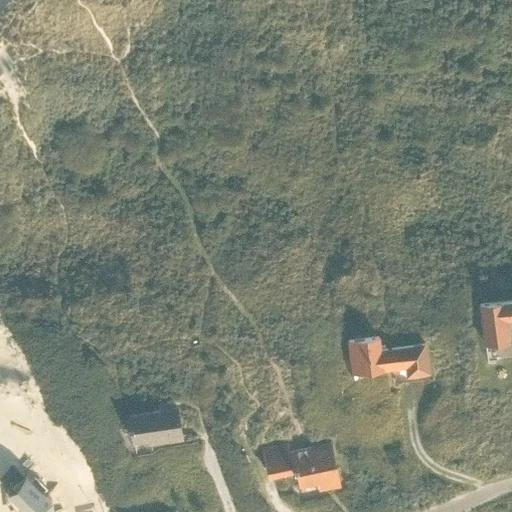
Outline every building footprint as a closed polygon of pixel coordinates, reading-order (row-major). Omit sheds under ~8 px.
[(511,298),(480,303),(485,343),(509,340),(506,318),(511,317),(511,298)] [(407,372),(428,370),(425,342),(380,348),(378,336),(348,340),(352,371),(406,364),(407,372)] [(150,440),(181,435),(176,406),(129,414),(134,440),(149,437),(150,440)] [(318,479),(320,488),(339,484),(331,443),(289,451),(288,443),(264,447),(269,474),(297,469),(299,483),(318,479)] [(9,492),(8,493),(13,499),(14,497),(27,510),(26,511),(27,511),(55,511),(54,508),(53,503),(51,498),(26,474),(24,476),(26,478),(12,493),(11,494),(9,492)]
